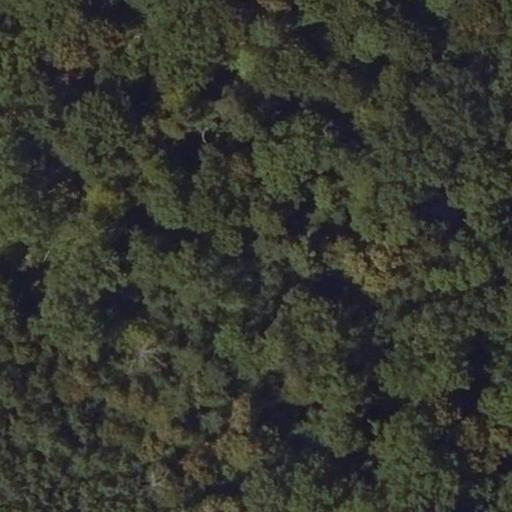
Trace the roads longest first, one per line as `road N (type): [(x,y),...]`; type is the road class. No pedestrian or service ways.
road 1 (track): [(224,0),(0,148)]
road 2 (track): [(422,0),(511,138)]
